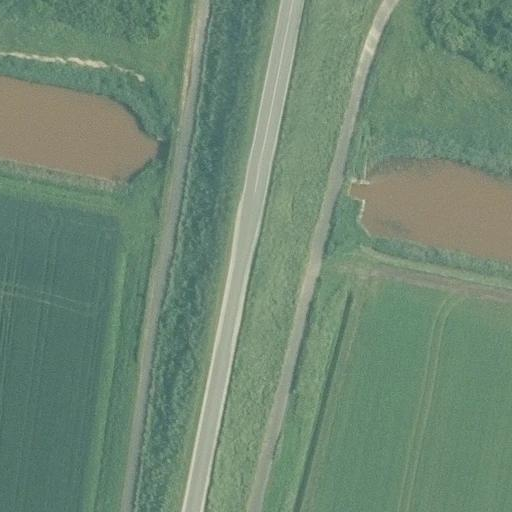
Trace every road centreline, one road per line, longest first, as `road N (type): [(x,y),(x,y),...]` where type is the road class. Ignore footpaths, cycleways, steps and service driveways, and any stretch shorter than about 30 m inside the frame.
road 1 (unclassified): [(254,511),(336,165),(388,0)]
road 2 (unclassified): [(190,511),(290,0)]
road 3 (unclassified): [(203,0),(126,511)]
